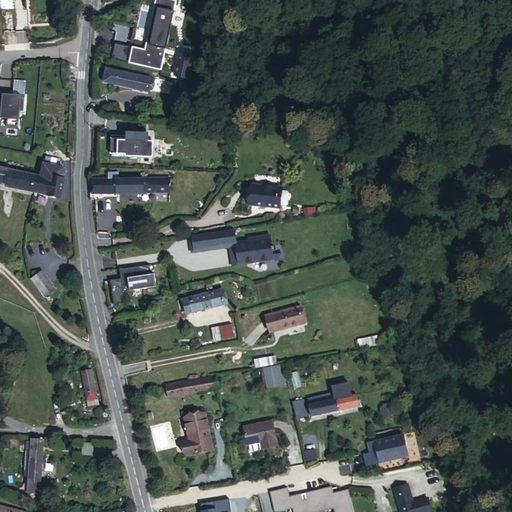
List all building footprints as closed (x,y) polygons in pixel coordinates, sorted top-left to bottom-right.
[(188,77),(193,54),(179,52),(174,74),(188,77)] [(144,88),(146,80),(146,78),(103,69),(100,81),(144,90),(144,88)] [(5,105),(2,104),(1,116),(8,116),(7,124),(19,125),(21,108),(24,109),(26,93),(6,92),(5,105)] [(171,114),(182,117),(184,104),(174,101),(171,114)] [(127,128),(112,128),(111,146),(125,147),(125,149),(132,149),(132,147),(151,147),(151,131),(145,131),(146,125),(130,124),(130,131),(127,131),(127,128)] [(43,173),(40,172),(36,188),(60,195),(67,177),(65,176),(67,171),(64,159),(50,155),(50,158),(47,157),(46,162),(43,173)] [(40,172),(6,162),(3,172),(5,173),(10,175),(9,179),(35,187),(36,188),(40,172)] [(168,183),(173,183),(173,175),(118,175),(118,168),(106,168),(106,175),(90,175),(90,190),(168,189),(168,183)] [(288,183),(289,181),(287,181),(288,171),(265,169),(264,179),(261,178),(259,198),(287,201),(287,198),(288,183)] [(294,184),(288,183),(287,198),(292,199),(296,195),(297,186),(294,184)] [(239,236),(237,225),(196,232),(198,245),(233,239),(234,242),(234,246),(238,248),(240,248),(241,256),(246,255),(247,257),(276,252),(275,243),(276,243),(276,238),(274,238),(273,228),(251,231),(251,234),(239,236)] [(198,245),(196,232),(193,232),(196,248),(234,242),(233,239),(198,245)] [(238,248),(234,246),(236,259),(247,257),(246,255),(241,256),(240,248),(238,248)] [(41,267),(28,272),(29,276),(31,279),(34,287),(48,281),(41,267)] [(118,270),(108,271),(112,304),(122,302),(122,300),(125,299),(123,279),(119,278),(118,270)] [(34,287),(38,294),(52,288),(48,281),(34,287)] [(217,286),(193,292),(195,300),(203,299),(205,304),(221,301),(217,286)] [(195,300),(193,292),(179,295),(182,309),(205,304),(203,299),(195,300)] [(268,329),(303,319),(298,300),(263,309),(268,329)] [(214,344),(235,340),(232,326),(210,330),(214,344)] [(375,329),(368,331),(370,339),(377,337),(375,329)] [(370,339),(368,331),(355,333),(357,341),(370,339)] [(259,354),(261,362),(274,359),(273,351),(259,354)] [(253,363),(261,362),(259,354),(252,355),(253,363)] [(278,382),(275,362),(260,365),(264,385),(278,382)] [(87,400),(98,397),(92,368),(82,371),(87,400)] [(215,387),(213,373),(162,382),(164,396),(183,392),(183,391),(215,387)] [(314,400),(308,401),(311,412),(358,401),(355,391),(351,392),(348,379),(331,383),(333,390),(313,394),(314,400)] [(303,396),(293,399),(296,415),(306,413),(303,396)] [(100,404),(98,397),(87,400),(88,406),(100,404)] [(213,449),(204,412),(182,417),(189,441),(182,442),(186,456),(213,449)] [(261,450),(277,447),(273,421),(244,426),(247,446),(260,443),(261,450)] [(13,438),(5,437),(4,447),(13,448),(14,443),(12,443),(13,438)] [(48,441),(35,440),(33,452),(46,453),(48,441)] [(95,460),(97,446),(85,445),(84,459),(95,460)] [(46,461),(46,453),(33,452),(28,451),(26,478),(31,478),(29,494),(42,496),(44,473),(46,473),(47,467),(45,467),(45,466),(46,466),(47,466),(48,466),(48,465),(49,465),(49,464),(49,463),(49,462),(48,461),(47,461),(46,461)] [(442,474),(453,470),(448,457),(438,461),(442,474)] [(351,511),(344,485),(329,489),(328,484),(301,490),(301,489),(297,490),(298,491),(284,494),(283,483),(268,486),(272,506),(288,503),(289,508),(333,498),(335,511),(351,511)] [(414,511),(413,503),(408,484),(393,488),(398,511),(414,511)] [(413,503),(414,511),(430,511),(432,511),(429,499),(413,503)]
